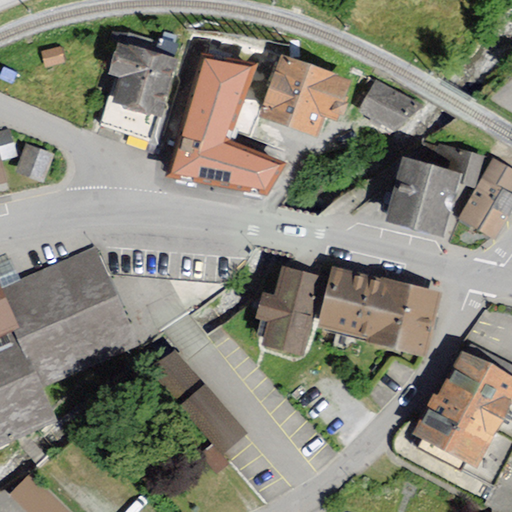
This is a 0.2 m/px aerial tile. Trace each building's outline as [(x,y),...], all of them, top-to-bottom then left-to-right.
[(320,99),(334,104),(347,66),(275,42),(255,105),(312,124),(320,99)] [(105,127),(152,141),(174,67),(117,50),(107,82),(118,85),(105,127)] [(172,173),(265,191),(278,165),(223,142),(250,67),(206,59),(172,173)] [(375,77),(358,110),(399,132),(417,99),(375,77)] [(17,172),(46,179),(53,150),(25,143),(17,172)] [(453,169),(474,175),(481,149),(460,143),(453,169)] [(461,204),(496,227),(510,209),(511,206),(511,157),(495,146),(461,204)] [(403,149),(389,206),(439,218),(453,161),(403,149)] [(0,436),(55,414),(41,379),(132,339),(89,246),(0,283),(0,436)] [(263,346),(302,354),(319,277),(279,269),(273,297),(261,295),(255,318),(269,321),(263,346)] [(317,330),(426,354),(439,295),(330,271),(317,330)] [(423,423),(477,453),(511,391),(511,369),(468,344),(423,423)] [(152,368),(221,454),(247,434),(178,347),(152,368)] [(74,511),(31,470),(9,493),(28,511),(74,511)]
